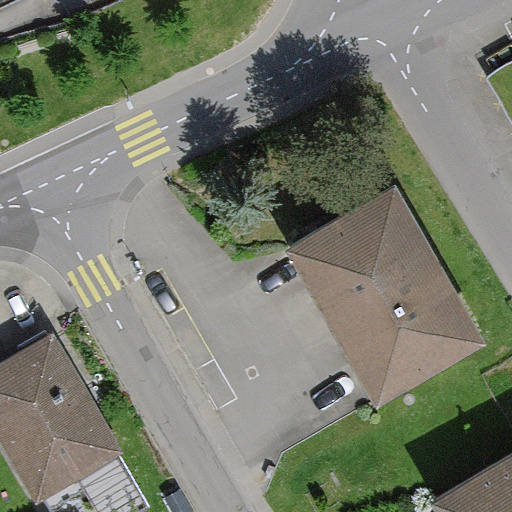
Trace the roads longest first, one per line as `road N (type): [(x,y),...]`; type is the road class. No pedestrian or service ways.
road 1 (residential): [(389,27),(49,191)]
road 2 (residential): [(49,191),(222,511)]
road 3 (residential): [(511,219),(389,27)]
